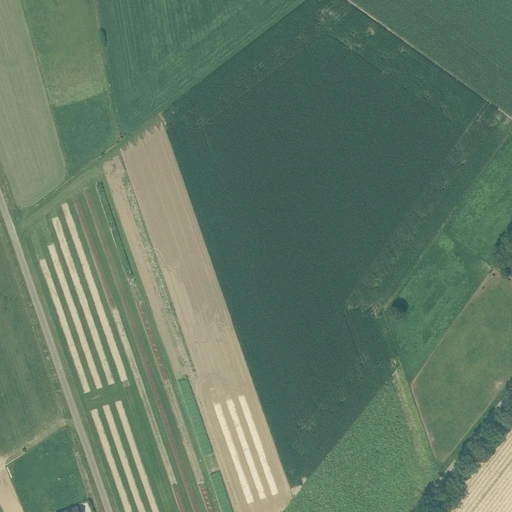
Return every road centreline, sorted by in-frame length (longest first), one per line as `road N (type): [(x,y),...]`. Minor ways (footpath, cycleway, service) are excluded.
road 1 (unclassified): [(108,511),(0,196)]
road 2 (unclassified): [(419,511),(511,393)]
